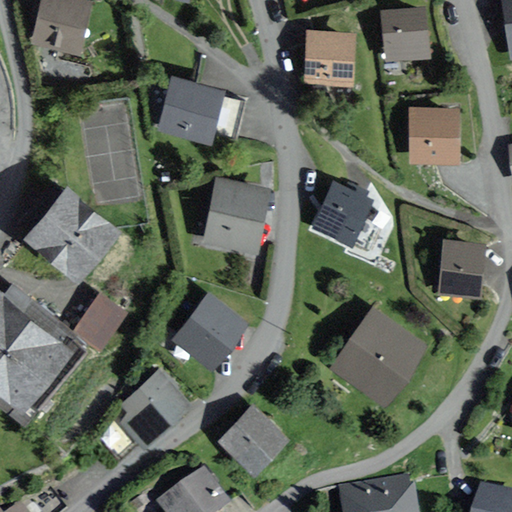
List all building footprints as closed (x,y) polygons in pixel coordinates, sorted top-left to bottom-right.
[(93,0),(40,0),(32,41),(83,51),(93,0)] [(511,0),(500,0),(503,51),(511,50),(511,0)] [(432,54),(427,2),(381,7),(387,59),(432,54)] [(356,29),(308,26),(306,80),(353,82),(356,29)] [(222,94),(175,82),(164,126),(211,138),(222,94)] [(461,161),(461,104),(410,105),(410,162),(461,161)] [(272,187),(216,176),(204,241),(259,251),(272,187)] [(376,200),(333,180),(310,228),(352,248),(376,200)] [(120,233),(69,190),(28,237),(79,280),(120,233)] [(488,240),(445,236),(439,292),(482,297),(488,240)] [(99,286),(72,325),(101,344),(128,306),(99,286)] [(253,320),(207,288),(173,336),(219,368),(253,320)] [(75,349),(0,291),(0,387),(28,409),(75,349)] [(428,342),(373,304),(333,363),(388,401),(428,342)] [(194,403),(160,368),(121,405),(130,413),(122,421),(147,447),(194,403)] [(290,433),(255,401),(221,439),(256,470),(290,433)] [(219,511),(233,502),(206,466),(157,503),(163,511),(219,511)] [(417,479),(415,479),(340,488),(342,511),(421,511),(418,483),(418,481),(417,479)] [(511,511),(511,490),(481,483),(474,511),(511,511)] [(7,511),(1,511),(0,510),(0,511),(30,511),(21,501),(7,511)]
